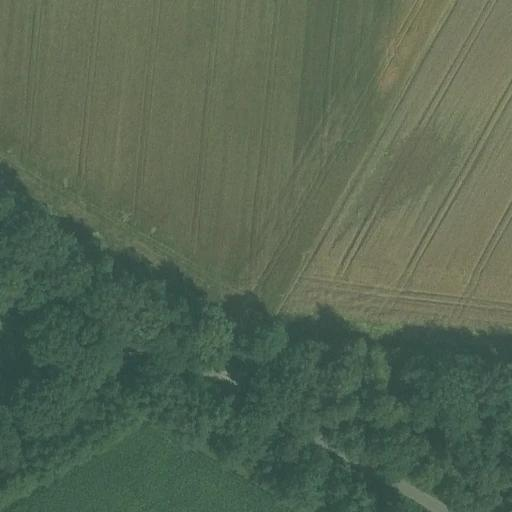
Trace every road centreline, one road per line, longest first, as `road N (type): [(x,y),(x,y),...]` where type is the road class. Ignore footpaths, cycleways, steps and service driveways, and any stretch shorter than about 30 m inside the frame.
road 1 (residential): [(172,338),(468,511)]
road 2 (residential): [(0,453),(172,338)]
road 3 (residential): [(0,239),(172,338)]
